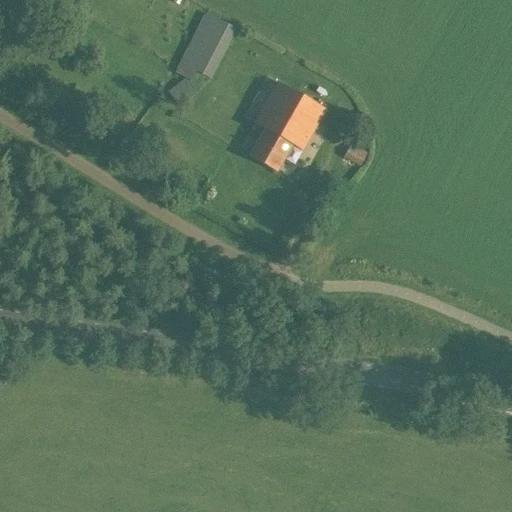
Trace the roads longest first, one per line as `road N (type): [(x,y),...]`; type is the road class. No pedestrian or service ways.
road 1 (secondary): [(0,320),(511,405)]
road 2 (unclassified): [(283,279),(216,248),(0,116)]
